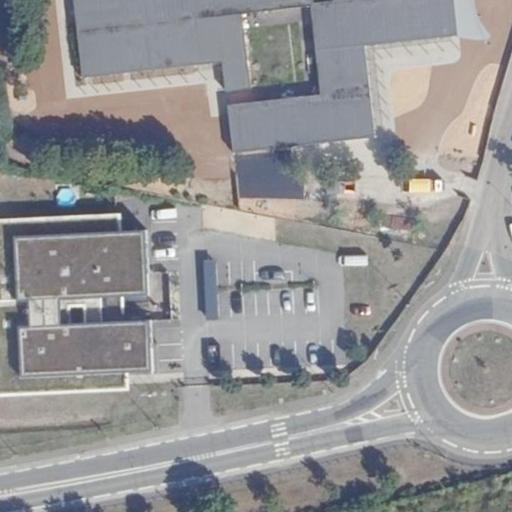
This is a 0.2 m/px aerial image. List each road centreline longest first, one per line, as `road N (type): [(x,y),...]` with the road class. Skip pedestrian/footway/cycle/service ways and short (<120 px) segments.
road 1 (secondary): [(0,504),(440,423)]
road 2 (secondary): [(417,363),(340,413),(0,483)]
